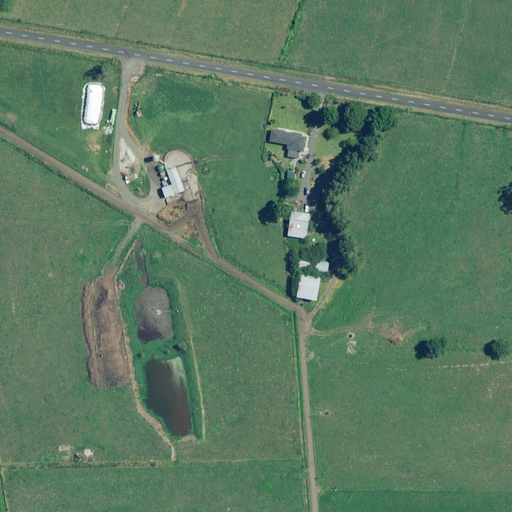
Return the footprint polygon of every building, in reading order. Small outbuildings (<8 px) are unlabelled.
[(269,142),(288,145),(287,150),(288,150),(287,157),(297,159),(299,150),(304,151),(306,136),(271,130),(269,142)] [(184,191),(176,168),(167,171),(172,185),(162,189),(165,198),(184,191)] [(310,214),(291,212),(288,236),(306,239),(310,214)] [(330,264),(298,259),(297,269),(328,273),(330,264)] [(320,278),(301,275),(297,298),(316,301),(320,278)]
